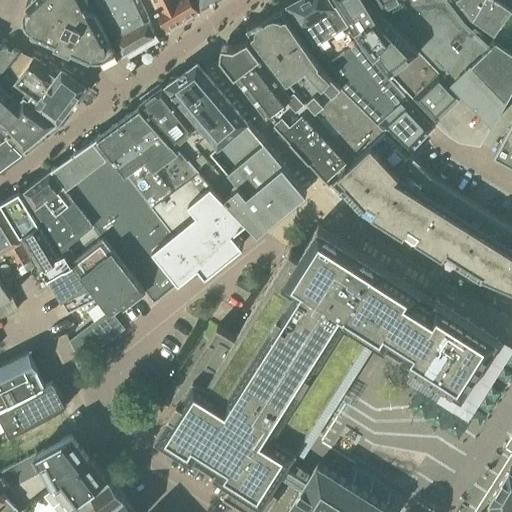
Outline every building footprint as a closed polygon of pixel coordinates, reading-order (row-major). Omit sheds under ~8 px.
[(121,55),(91,0),(30,0),(30,1),(32,3),(30,5),(28,8),(27,12),(27,15),(28,18),(29,22),(31,24),(33,27),(36,29),(35,31),(92,59),(93,56),(95,58),(98,59),(101,59),(105,65),(121,55)] [(96,0),(125,53),(158,34),(140,0),(96,0)] [(157,0),(159,3),(157,4),(171,26),(202,8),(198,0),(157,0)] [(398,100),(403,94),(405,93),(381,65),(366,46),(356,31),(336,0),(300,0),(291,5),(342,77),(339,78),(340,79),(387,128),(397,120),(399,120),(399,109),(396,108),(398,100)] [(494,125),(454,82),(417,44),(383,6),(379,0),(341,0),(365,41),(392,72),(438,121),(464,94),(494,125)] [(454,82),(494,125),(511,92),(511,49),(497,40),(491,46),(467,22),(449,0),(379,0),(383,6),(417,44),(454,82)] [(496,32),(511,10),(511,6),(503,0),(460,0),(474,16),(496,32)] [(340,79),(339,78),(337,80),(322,64),(284,9),(248,27),(299,91),(361,154),(387,128),(340,79)] [(223,51),(223,55),(222,55),(266,112),(268,115),(270,114),(271,116),(276,121),(285,131),(286,131),(292,139),(311,160),(330,181),(331,182),(334,179),(335,179),(361,154),(299,91),(295,93),(252,37),(248,39),(236,45),(235,45),(231,45),(223,51)] [(0,123),(26,149),(60,121),(87,84),(63,66),(60,71),(49,62),(47,65),(36,56),(31,55),(27,61),(31,63),(11,90),(0,79),(21,51),(1,44),(0,44),(0,123)] [(250,120),(199,60),(167,82),(219,144),(249,120),(250,120)] [(226,196),(235,188),(198,144),(206,136),(164,85),(143,101),(190,157),(201,169),(226,196)] [(361,154),(335,179),(335,180),(361,208),(363,206),(405,233),(407,231),(483,279),(485,275),(511,286),(511,224),(436,177),(410,153),(436,126),(406,97),(403,94),(398,100),(396,108),(399,109),(399,120),(397,120),(387,128),(361,154)] [(142,104),(100,136),(153,205),(201,169),(190,157),(189,158),(142,104)] [(308,190),(285,162),(266,140),(256,128),(253,124),(249,120),(219,144),(212,150),(229,171),(237,180),(234,183),(237,186),(235,188),(226,196),(249,219),(260,230),(261,230),(308,190)] [(511,121),(495,152),(511,161),(511,121)] [(0,167),(23,151),(26,149),(0,123),(0,167)] [(155,246),(174,231),(100,136),(54,167),(95,219),(110,239),(138,277),(148,288),(157,299),(182,280),(155,246)] [(126,305),(148,288),(138,277),(110,239),(95,219),(54,167),(26,189),(67,250),(94,284),(114,309),(123,302),(126,305)] [(201,169),(153,205),(174,231),(155,246),(182,280),(201,265),(207,273),(245,243),(235,230),(249,219),(226,196),(201,169)] [(21,190),(2,202),(42,267),(45,271),(54,287),(62,301),(69,312),(90,302),(84,290),(94,284),(67,250),(60,254),(21,190)] [(0,269),(6,281),(35,264),(0,203),(0,269)] [(171,412),(156,435),(168,443),(194,459),(215,472),(215,473),(231,483),(224,494),(252,511),(266,511),(279,492),(273,489),(283,473),(287,467),(299,448),(297,447),(327,401),(327,400),(331,402),(335,400),(338,396),(337,392),(335,388),(368,336),(386,347),(401,356),(401,357),(447,386),(438,400),(469,419),(477,405),(511,350),(511,346),(500,339),(437,299),(436,300),(426,293),(427,293),(386,267),(386,266),(357,248),(354,246),(351,244),(348,242),(320,224),(300,255),(296,252),(291,249),(283,263),(274,277),(236,336),(218,324),(218,326),(210,337),(210,338),(216,342),(196,374),(195,374),(180,397),(179,397),(170,411),(171,412)] [(19,307),(6,281),(0,269),(0,316),(0,317),(19,307)] [(0,408),(45,385),(37,370),(38,370),(28,350),(0,364),(0,408)] [(0,441),(25,428),(25,429),(67,407),(53,381),(45,385),(0,408),(0,441)] [(53,486),(90,457),(72,434),(35,453),(53,486)] [(65,511),(109,478),(93,456),(90,457),(53,486),(20,511),(16,507),(8,511),(65,511)] [(319,463),(308,479),(308,480),(304,486),(287,511),(390,511),(392,510),(319,463)] [(511,511),(511,467),(492,500),(494,501),(486,511),(511,511)] [(0,511),(8,511),(16,507),(2,492),(11,484),(2,475),(0,476),(0,511)] [(106,511),(125,496),(111,476),(109,478),(65,511),(106,511)] [(106,511),(137,511),(125,497),(106,511)]
